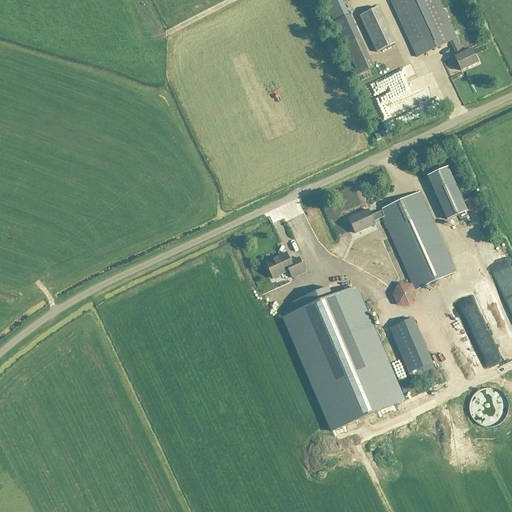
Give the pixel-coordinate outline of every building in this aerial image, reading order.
[(324,0),(359,76),(374,69),(350,16),(349,16),(341,0),(324,0)] [(442,9),(437,0),(395,0),(390,3),(416,58),(450,43),(457,57),(455,58),(461,72),(478,64),(472,50),(463,54),(447,18),(451,16),(447,8),(445,10),(444,9),(442,9)] [(395,45),(377,9),(359,17),(376,53),(395,45)] [(459,75),(456,62),(445,64),(448,78),(459,75)] [(410,68),(365,85),(369,97),(387,90),(391,99),(393,105),(427,92),(419,72),(412,75),(410,68)] [(385,122),(389,132),(396,130),(392,119),(385,122)] [(447,168),(426,177),(446,220),(466,211),(447,168)] [(419,193),(382,210),(383,211),(370,217),(368,211),(348,220),(355,235),(374,226),(373,223),(382,219),(415,292),(455,273),(419,193)] [(469,210),(476,207),(472,200),(466,203),(469,210)] [(280,248),(261,254),(264,262),(283,256),(280,248)] [(289,272),(292,279),(305,273),(299,259),(290,263),(286,254),(265,264),(273,279),(289,272)] [(391,295),(397,307),(409,308),(417,297),(411,285),(399,285),(391,295)] [(295,313),(283,319),(332,432),(403,402),(354,289),(331,298),(327,289),(291,304),(295,313)] [(511,322),(511,296),(511,293),(502,297),(511,322)] [(390,330),(408,375),(412,382),(435,372),(432,365),(413,320),(390,330)] [(475,341),(480,350),(492,343),(487,335),(475,341)] [(459,348),(462,348),(461,340),(451,342),(453,357),(460,356),(459,348)] [(479,425),(484,427),(491,427),(497,425),(502,421),(506,416),(508,410),(507,403),(505,398),(501,393),(495,390),(489,389),(483,389),(478,392),(473,396),(470,400),(469,406),(469,412),(471,417),(474,422),(479,425)]
